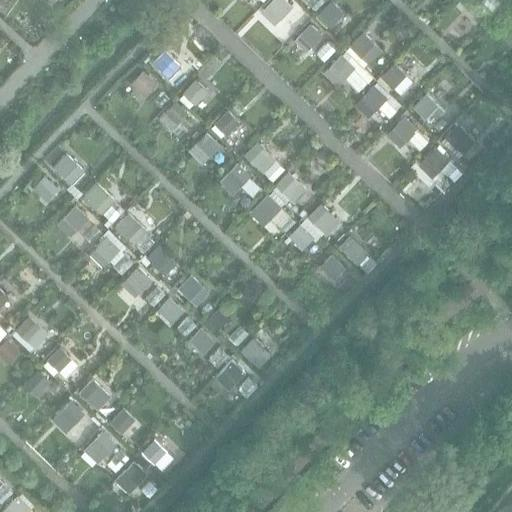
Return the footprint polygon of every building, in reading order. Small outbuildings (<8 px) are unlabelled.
[(289,0),(272,0),(262,10),(275,22),(293,3),(289,0)] [(333,0),(331,0),(319,13),(331,25),(345,11),(333,0)] [(464,0),(473,7),(479,0),(481,0),(492,10),(501,0),(464,0)] [(511,11),(496,29),(510,42),(511,39),(511,11)] [(310,25),(296,39),(307,50),(321,35),(310,25)] [(366,33),(354,45),(370,60),(381,49),(366,33)] [(163,49),(152,61),(169,78),(181,66),(163,49)] [(341,55),(325,71),(337,83),(344,76),(358,90),(368,81),(341,55)] [(393,61),(381,75),(392,86),(401,94),(413,81),(393,61)] [(143,72),(133,82),(145,93),(154,83),(143,72)] [(196,80),(184,92),(194,102),(206,90),(196,80)] [(374,83),(356,101),(369,114),(377,106),(389,117),(397,108),(386,97),(387,95),(374,83)] [(427,93),(415,105),(425,115),(437,103),(427,93)] [(174,102),(166,111),(177,122),(185,113),(174,102)] [(227,111),(215,123),(225,133),(237,120),(227,111)] [(184,132),(196,120),(187,112),(176,123),(184,132)] [(405,116),(389,133),(401,145),(408,137),(420,149),(430,139),(405,116)] [(459,122),(446,135),(446,136),(463,152),(464,152),(476,140),(470,134),(470,133),(459,122)] [(206,132),(189,149),(202,161),(218,144),(206,132)] [(258,139),(245,153),(264,171),(273,180),(286,166),(277,158),(258,139)] [(437,145),(419,163),(433,177),(441,168),(450,159),(450,158),(437,145)] [(64,152),(52,164),(71,181),(82,169),(64,152)] [(238,162),(220,180),(233,192),(250,174),(238,162)] [(289,170),(277,184),(290,197),(295,202),(308,188),(289,170)] [(42,175),(33,185),(46,198),(56,188),(42,175)] [(96,183),(84,195),(112,221),(123,209),(96,183)] [(269,193),(251,210),(264,223),(271,216),(281,225),(291,214),(282,205),(270,194),(269,193)] [(321,202),(309,214),(310,215),(325,230),(327,231),(339,219),(321,202)] [(74,205),(57,223),(70,235),(87,217),(74,205)] [(128,213),(116,226),(133,243),(146,230),(128,213)] [(300,222),(290,234),(302,246),(312,235),(316,239),(320,234),(305,219),(301,223),(300,222)] [(351,234),(340,245),(358,263),(369,252),(351,234)] [(106,236),(89,253),(101,265),(108,258),(113,263),(112,265),(121,274),(133,262),(121,250),(106,236)] [(158,244),(146,256),(164,275),(176,263),(158,244)] [(332,254),(322,265),(334,276),(344,266),(332,254)] [(138,267),(122,283),(134,295),(150,279),(138,267)] [(191,274),(179,287),(196,304),(208,291),(191,274)] [(169,296),(158,307),(171,319),(182,308),(169,296)] [(221,305),(208,318),(219,328),(231,315),(221,305)] [(27,316),(15,328),(16,329),(34,345),(45,333),(27,316)] [(200,328),(190,338),(203,350),(212,340),(200,328)] [(254,336),(242,349),(259,366),(271,353),(254,336)] [(6,340),(0,346),(0,353),(8,361),(18,351),(6,340)] [(60,345),(47,358),(48,359),(58,369),(66,377),(78,365),(71,358),(72,357),(60,345)] [(232,359),(215,376),(228,388),(244,371),(232,359)] [(37,369),(27,380),(39,391),(49,380),(37,369)] [(91,377),(78,391),(96,408),(97,408),(109,395),(91,377)] [(70,401),(53,418),(65,430),(82,413),(70,401)] [(122,409),(110,421),(120,430),(132,417),(122,409)] [(100,431),(84,449),(96,460),(112,443),(100,431)] [(155,439),(143,451),(162,469),(173,457),(155,439)] [(133,462),(115,481),(126,491),(144,472),(133,462)] [(17,494),(0,511),(26,511),(31,507),(17,494)]
